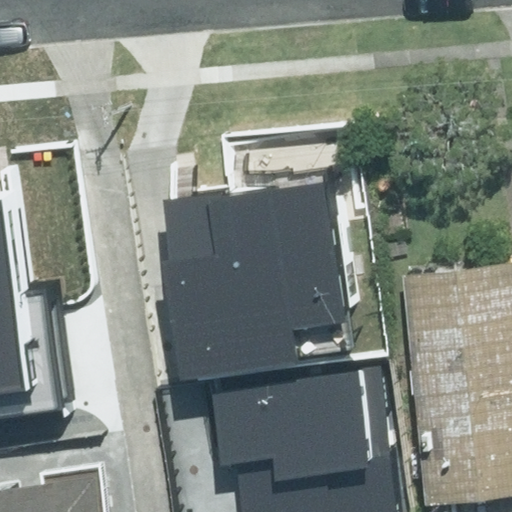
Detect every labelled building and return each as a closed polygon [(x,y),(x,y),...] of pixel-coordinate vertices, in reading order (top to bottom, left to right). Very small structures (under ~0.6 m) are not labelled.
[(338,286),(324,189),(209,205),(208,196),(164,202),(167,227),(153,229),(160,278),(137,282),(152,385),(230,373),(228,357),(306,345),(298,292),(338,286)] [(0,206),(0,417),(62,409),(45,293),(13,297),(0,207),(0,206)] [(511,251),(411,267),(443,485),(511,475),(511,251)] [(213,387),(221,457),(235,455),(241,511),(388,511),(372,369),(213,387)] [(113,511),(104,458),(0,475),(0,511),(113,511)]
